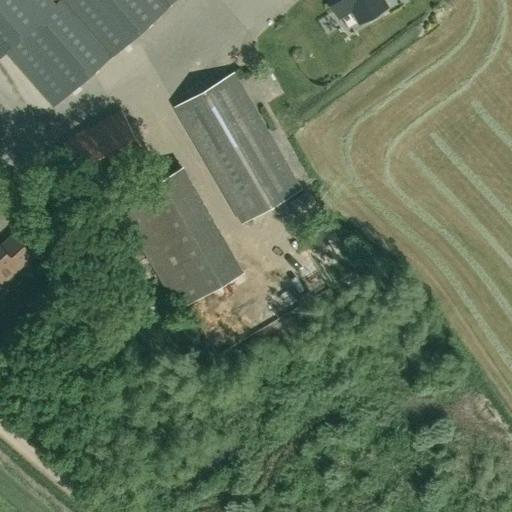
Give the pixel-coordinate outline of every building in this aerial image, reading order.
[(0,0),(0,53),(5,49),(53,104),(171,0),(0,0)] [(329,0),(339,16),(352,9),(359,22),(386,6),(382,0),(329,0)] [(175,105),(190,135),(242,223),(302,189),(235,74),(175,105)] [(91,189),(148,155),(121,109),(64,142),(91,189)] [(118,201),(180,305),(248,264),(187,161),(118,201)] [(0,277),(1,276),(5,280),(35,252),(17,232),(4,244),(0,238),(0,277)]
